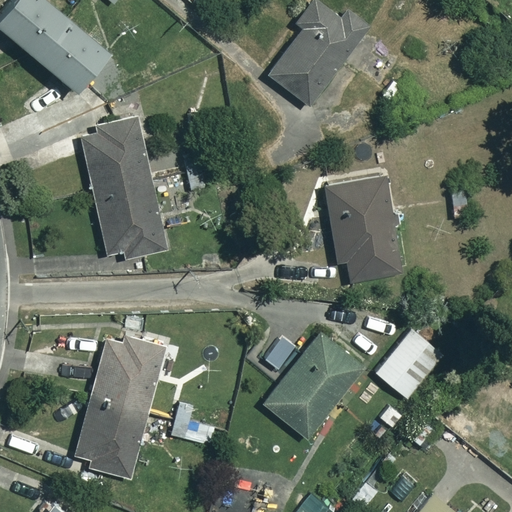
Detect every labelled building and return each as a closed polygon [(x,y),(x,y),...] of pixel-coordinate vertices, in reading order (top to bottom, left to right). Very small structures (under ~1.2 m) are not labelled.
[(107,46),(53,0),(5,0),(0,6),(0,20),(74,84),(107,46)] [(367,23),(343,3),(337,10),(324,0),(313,0),(293,25),(297,28),(264,68),(303,100),(367,23)] [(163,244),(134,111),(96,119),(97,127),(78,131),(104,248),(118,245),(120,253),(163,244)] [(194,148),(179,151),(188,189),(202,186),(194,148)] [(322,180),(335,258),(342,256),(346,277),(398,268),(381,170),(322,180)] [(470,180),(444,183),(448,216),(474,213),(470,180)] [(441,350),(411,324),(374,367),(404,393),(441,350)] [(260,399),(307,433),(336,394),(347,402),(373,368),(315,325),(260,399)] [(167,343),(125,330),(123,338),(107,333),(70,449),(86,454),(84,460),(125,473),(167,343)] [(189,403),(174,399),(166,431),(181,435),(189,403)] [(436,425),(419,413),(406,433),(423,445),(436,425)] [(252,511),(259,475),(226,469),(218,511),(252,511)] [(327,511),(299,487),(278,511),(327,511)] [(457,511),(433,490),(413,511),(457,511)] [(71,511),(51,494),(36,511),(71,511)]
